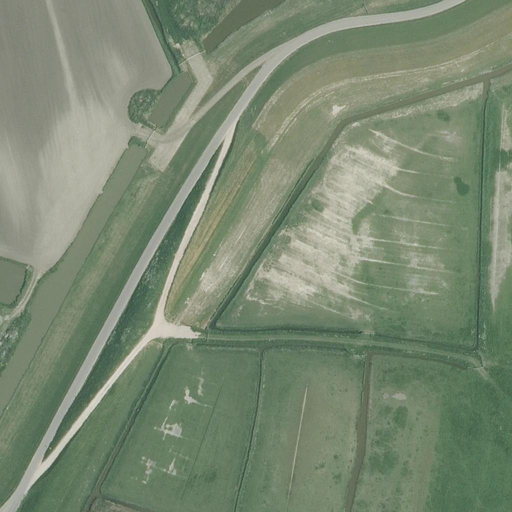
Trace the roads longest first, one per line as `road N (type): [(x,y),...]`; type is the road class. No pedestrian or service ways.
road 1 (tertiary): [(12,511),(182,201),(277,62),(328,29),(460,0)]
road 2 (track): [(160,332),(330,340),(468,359),(511,413)]
road 3 (track): [(5,511),(160,332)]
road 4 (track): [(160,332),(163,302),(231,124)]
road 5 (track): [(134,128),(170,143),(255,64),(294,47)]
road 6 (track): [(134,128),(113,0)]
road 7 (track): [(170,143),(206,79),(183,38)]
